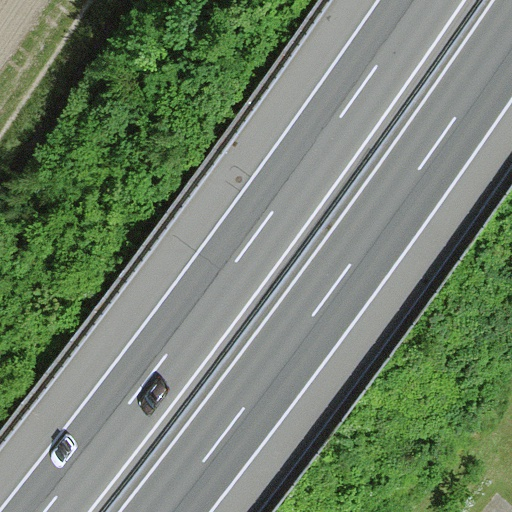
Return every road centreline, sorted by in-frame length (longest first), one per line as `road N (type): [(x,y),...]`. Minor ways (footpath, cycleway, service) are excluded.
road 1 (motorway): [(420,0),(255,235),(44,511)]
road 2 (motorway): [(162,511),(511,33)]
road 3 (track): [(0,120),(82,0)]
